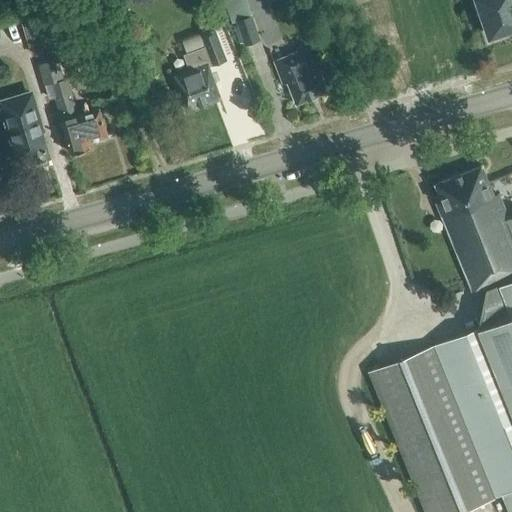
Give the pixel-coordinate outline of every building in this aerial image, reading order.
[(511,27),(511,0),(476,0),(489,36),(493,34),(494,37),(505,33),(505,30),(511,27)] [(35,1),(19,5),(30,44),(31,43),(34,53),(57,47),(50,22),(45,23),(40,7),(36,8),(35,1)] [(238,25),(234,26),(241,45),(243,44),(244,46),(260,40),(251,16),(236,21),(238,25)] [(212,64),(226,59),(216,32),(203,36),(206,46),(184,54),(190,70),(174,76),(186,111),(220,98),(208,65),(212,63),(212,64)] [(298,52),(283,58),(273,62),(282,85),(287,83),(296,105),(328,92),(319,71),(324,69),(314,42),(296,48),(298,52)] [(29,93),(0,101),(0,104),(18,163),(31,159),(31,161),(32,161),(37,163),(45,161),(48,156),(29,93)] [(78,115),(71,93),(56,98),(62,120),(61,120),(71,153),(89,148),(87,141),(107,136),(99,109),(78,115)] [(480,327),(369,372),(426,511),(458,511),(503,494),(509,511),(511,511),(511,216),(507,218),(498,194),(493,196),(481,166),(434,184),(443,207),(438,209),(472,292),(488,285),(488,289),(480,327)]
